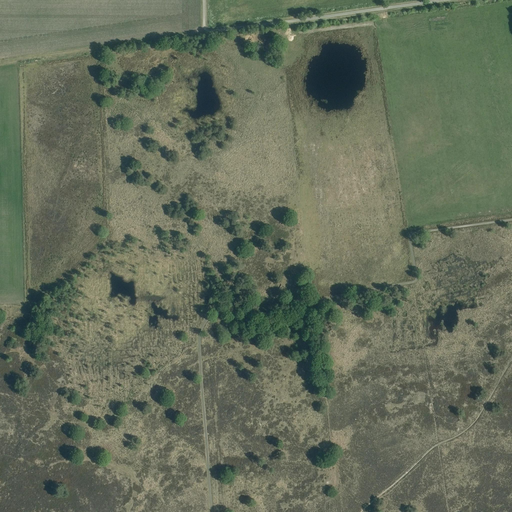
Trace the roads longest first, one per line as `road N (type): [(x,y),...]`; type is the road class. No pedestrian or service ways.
road 1 (track): [(511,360),(471,425),(429,450),(361,511)]
road 2 (track): [(206,30),(0,60)]
